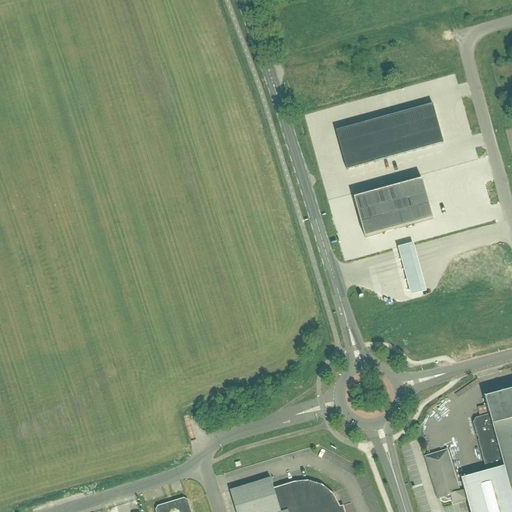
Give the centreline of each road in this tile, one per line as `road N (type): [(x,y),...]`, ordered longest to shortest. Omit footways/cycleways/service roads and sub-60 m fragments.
road 1 (tertiary): [(339,296),(245,0)]
road 2 (unclassified): [(202,463),(51,511)]
